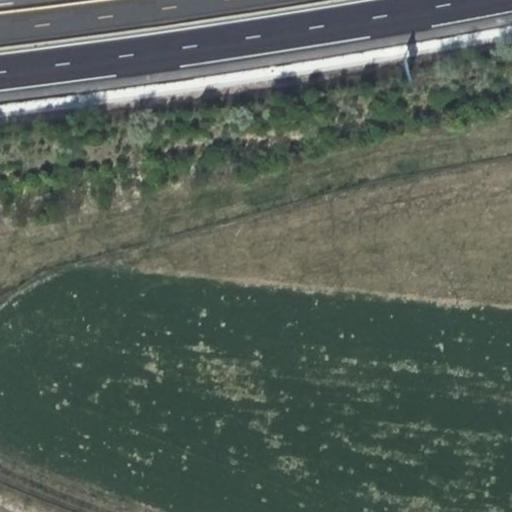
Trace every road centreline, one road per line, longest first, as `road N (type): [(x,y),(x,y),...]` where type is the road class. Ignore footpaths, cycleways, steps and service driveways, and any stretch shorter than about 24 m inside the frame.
road 1 (motorway): [(0,70),(457,0)]
road 2 (motorway): [(144,0),(0,19)]
